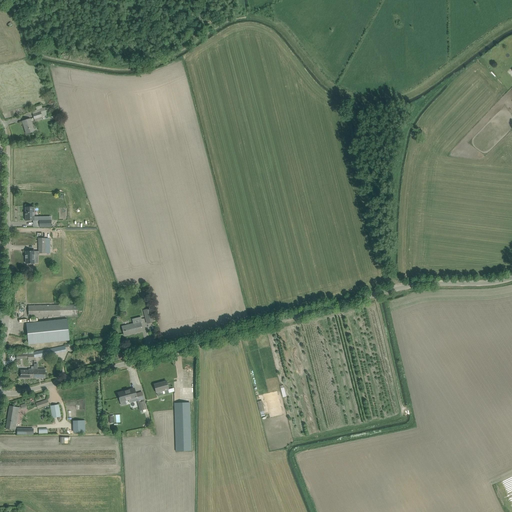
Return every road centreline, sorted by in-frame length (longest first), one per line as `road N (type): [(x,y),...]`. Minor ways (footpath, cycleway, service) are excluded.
road 1 (unclassified): [(0,391),(393,290),(511,277)]
road 2 (unclassified): [(6,318),(0,128)]
